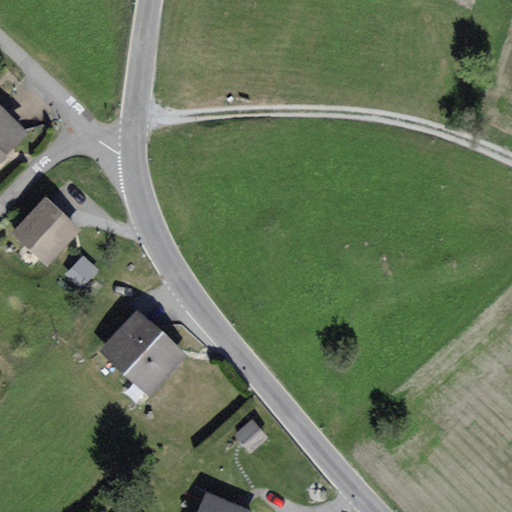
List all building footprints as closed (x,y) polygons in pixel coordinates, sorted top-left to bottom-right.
[(0,110),(0,169),(31,141),(1,110),(0,110)] [(50,265),(80,235),(50,206),(21,237),(50,265)] [(189,358),(145,318),(111,354),(154,395),(189,358)] [(252,423),(239,435),(251,448),(264,436),(252,423)] [(251,511),(215,496),(208,511),(251,511)]
